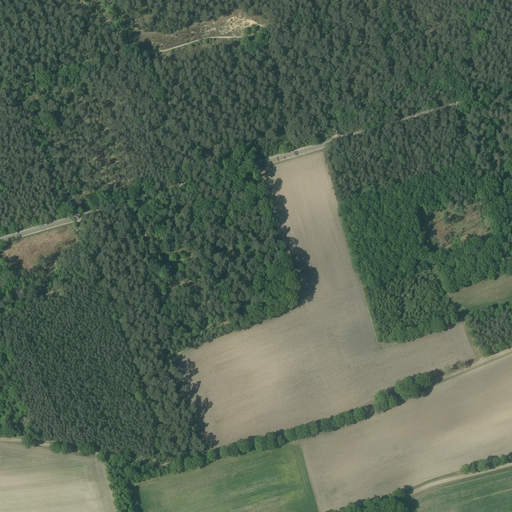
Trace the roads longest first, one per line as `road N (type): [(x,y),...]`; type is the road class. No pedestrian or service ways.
road 1 (tertiary): [(0,241),(511,88)]
road 2 (track): [(511,348),(341,419),(171,462),(0,439)]
road 3 (track): [(357,511),(511,463)]
